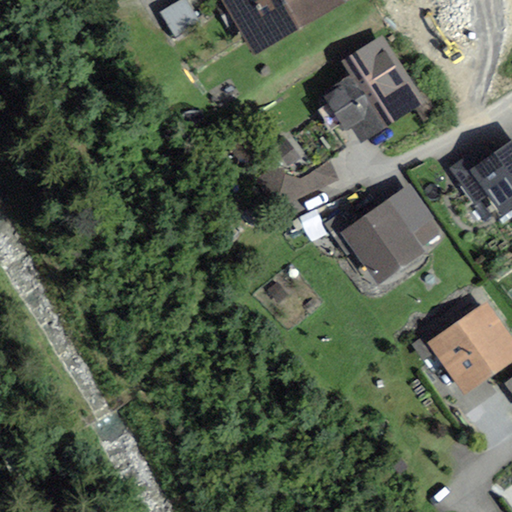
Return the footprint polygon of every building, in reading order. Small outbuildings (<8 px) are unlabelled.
[(232,0),(256,40),(325,0),(232,0)] [(185,1),(163,14),(176,36),(198,23),(185,1)] [(387,61),(326,102),(342,125),(355,118),(362,129),(411,98),(387,61)] [(324,114),(270,153),(282,168),(301,174),(343,143),(324,114)] [(511,197),(511,148),(496,160),(486,146),(453,169),(476,200),(490,190),(501,206),(511,197)] [(378,274),(414,249),(404,234),(428,217),(412,193),(351,235),(378,274)] [(425,245),(441,235),(433,221),(416,231),(425,245)] [(509,351),(483,313),(439,343),(432,334),(414,346),(430,369),(448,356),(466,381),(509,351)] [(511,355),(498,366),(511,386),(511,355)]
